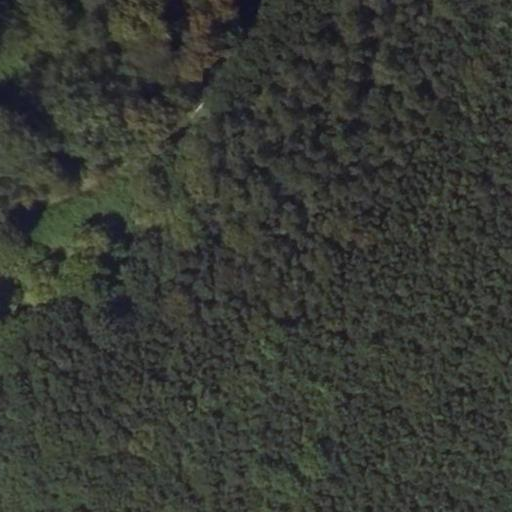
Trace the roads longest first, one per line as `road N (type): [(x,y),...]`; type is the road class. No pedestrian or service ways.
road 1 (track): [(0,232),(150,158),(239,0)]
road 2 (track): [(0,60),(41,216)]
